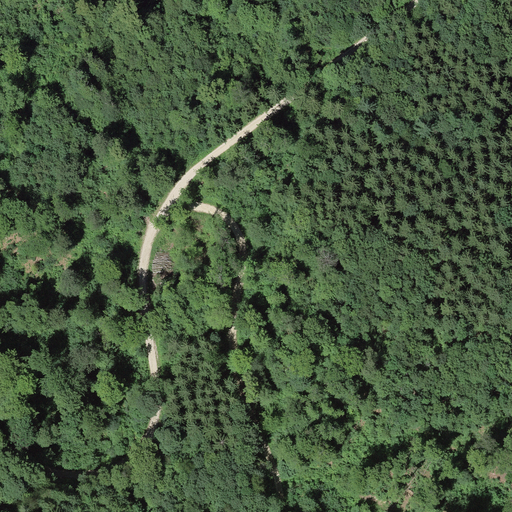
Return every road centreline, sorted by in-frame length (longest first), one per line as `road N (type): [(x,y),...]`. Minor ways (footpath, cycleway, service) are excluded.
road 1 (track): [(416,0),(199,162),(156,220),(144,246),(144,296),(158,397),(139,451),(87,476),(0,456)]
road 2 (track): [(278,511),(272,463),(232,363),(231,312),(244,248),(220,211),(171,202)]
road 3 (track): [(0,110),(70,49),(157,0)]
